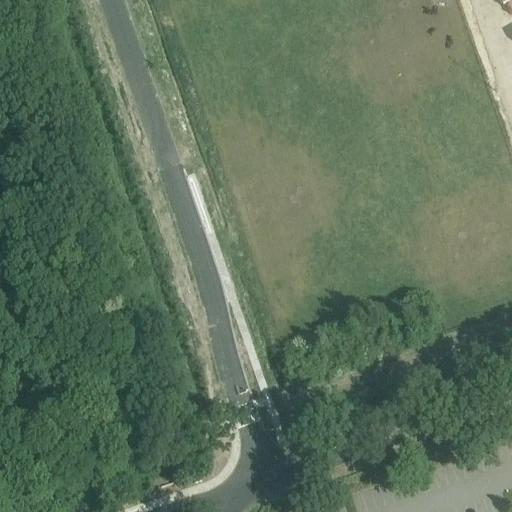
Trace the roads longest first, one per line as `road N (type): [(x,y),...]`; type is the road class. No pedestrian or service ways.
road 1 (unclassified): [(266,480),(110,0)]
road 2 (unclassified): [(266,480),(511,397)]
